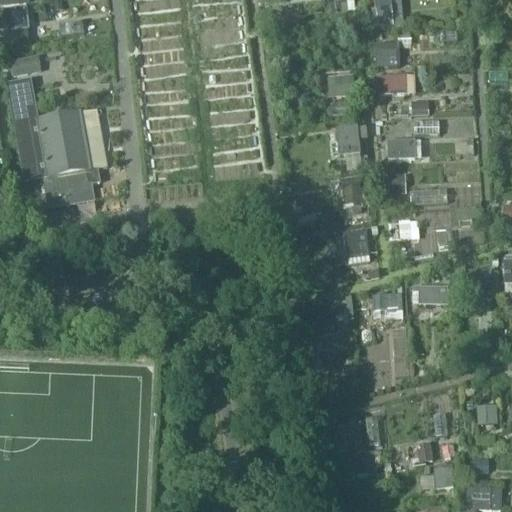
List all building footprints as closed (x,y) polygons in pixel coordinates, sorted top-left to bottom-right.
[(28,0),(0,0),(0,10),(29,8),(29,7),(28,0)] [(373,13),(371,13),(371,19),(374,19),(377,18),(377,17),(393,16),(392,0),(372,0),(373,13)] [(346,3),(336,4),(337,15),(348,14),(348,21),(355,20),(354,8),(347,8),(346,3)] [(26,11),(0,13),(3,35),(29,32),(26,11)] [(350,35),(333,37),(334,46),(334,45),(349,45),(351,44),(350,35)] [(393,47),(375,48),(376,72),(400,71),(400,61),(394,61),(393,47)] [(26,60),(10,63),(13,78),(28,76),(26,60)] [(351,79),(329,81),(330,100),(352,98),(351,79)] [(405,79),(376,80),(377,99),(405,98),(405,79)] [(31,82),(6,87),(25,186),(43,183),(49,213),(60,211),(78,208),(95,204),(92,187),(100,185),(97,172),(107,170),(96,113),(76,117),(39,124),(31,82)] [(428,106),(412,106),(412,119),(429,119),(428,106)] [(357,129),(335,131),(336,143),(341,143),(343,159),(344,159),(346,172),(361,170),(357,129)] [(414,143),(386,144),(387,163),(415,162),(415,161),(414,144),(414,143)] [(401,178),(386,179),(386,198),(387,198),(400,197),(402,197),(401,178)] [(358,180),(340,183),(340,184),(341,196),(343,213),(347,212),(360,211),(362,211),(362,210),(358,180)] [(511,209),(503,209),(502,226),(511,227),(511,209)] [(398,227),(393,227),(394,244),(411,242),(409,225),(404,225),(404,224),(397,224),(398,227)] [(445,233),(436,234),(437,247),(438,247),(446,246),(447,246),(445,233)] [(365,235),(342,237),(345,261),(347,261),(348,268),(369,266),(365,235)] [(511,263),(503,264),(503,288),(504,288),(504,294),(511,294),(511,263)] [(498,274),(467,274),(468,294),(469,294),(469,301),(499,301),(498,274)] [(412,289),(412,296),(417,296),(417,309),(447,309),(447,290),(412,289)] [(401,297),(372,299),(372,315),(401,314),(401,297)] [(338,310),(315,313),(320,342),(321,341),(322,350),(338,347),(337,338),(338,338),(335,319),(339,318),(338,310)] [(495,409),(477,410),(478,427),(496,426),(495,409)] [(417,461),(412,462),(413,467),(416,466),(417,472),(425,471),(424,465),(432,464),(430,449),(416,451),(417,461)] [(454,459),(452,449),(441,451),(443,461),(454,459)] [(380,455),(354,457),(357,479),(373,478),(372,469),(381,468),(380,455)] [(488,463),(474,463),(474,476),(489,476),(488,463)] [(443,471),(432,472),(433,494),(435,494),(436,502),(451,501),(449,491),(453,491),(453,481),(452,467),(443,468),(443,471)] [(466,490),(464,511),(499,511),(500,493),(492,493),(492,491),(466,490)]
